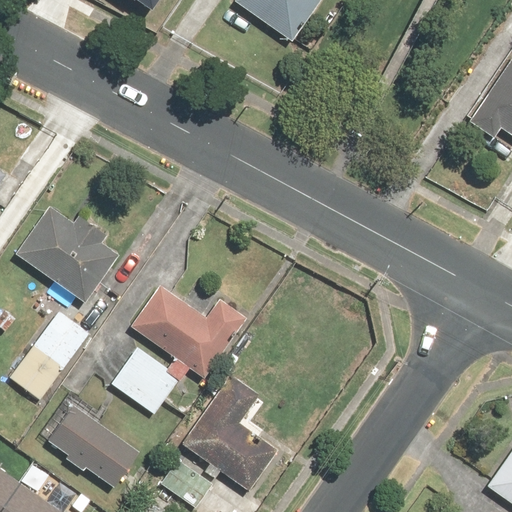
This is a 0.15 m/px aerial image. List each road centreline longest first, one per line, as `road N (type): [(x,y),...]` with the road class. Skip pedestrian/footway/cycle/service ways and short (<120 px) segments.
road 1 (residential): [(0,30),(480,292)]
road 2 (residential): [(327,511),(480,292)]
